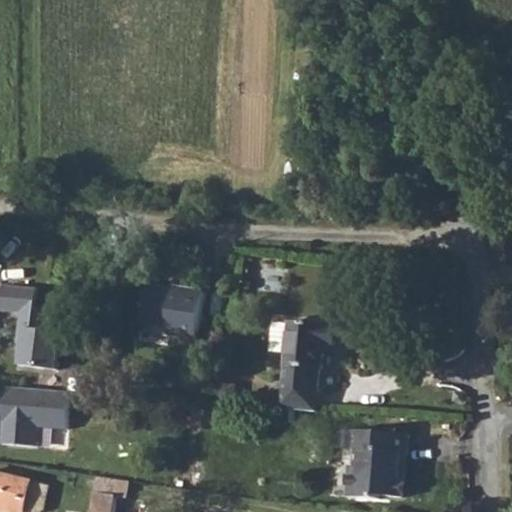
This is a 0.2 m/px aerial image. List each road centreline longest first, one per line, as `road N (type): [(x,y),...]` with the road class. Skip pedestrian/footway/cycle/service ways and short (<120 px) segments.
road 1 (unclassified): [(0,213),(213,232),(466,240),(489,415),(487,511)]
road 2 (track): [(466,240),(452,0)]
